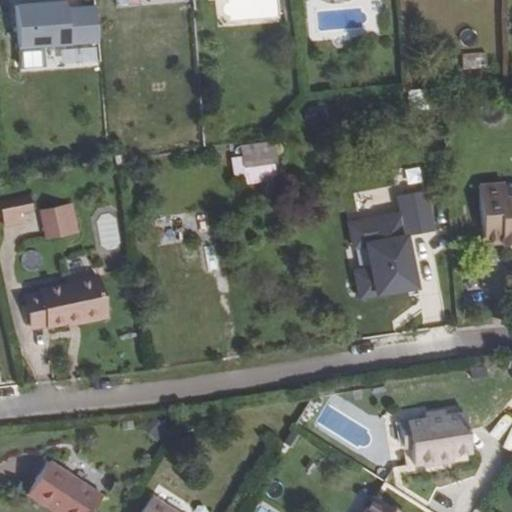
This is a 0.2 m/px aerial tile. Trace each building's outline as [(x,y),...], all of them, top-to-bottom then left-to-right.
[(78,43),(98,41),(95,7),(65,9),(64,2),(15,6),(20,68),(44,66),(42,46),(78,43)] [(100,61),(98,41),(78,43),(80,63),(100,61)] [(462,53),(463,69),(486,68),(486,53),(462,53)] [(275,163),(273,147),(241,150),(242,167),(275,163)] [(505,179),(480,182),(487,241),(505,239),(505,241),(511,240),(511,192),(507,193),(505,179)] [(431,230),(424,191),(423,191),(398,195),(396,195),(399,214),(348,224),(352,246),(364,244),(369,269),(353,271),(357,297),(413,287),(407,252),(403,252),(400,238),(404,237),(403,235),(431,230)] [(28,197),(0,202),(0,207),(4,226),(19,223),(17,213),(31,211),(28,197)] [(71,234),(65,205),(37,211),(43,240),(71,234)] [(410,237),(416,274),(434,271),(428,234),(410,237)] [(124,261),(110,265),(113,273),(126,270),(124,261)] [(95,277),(21,294),(30,331),(77,320),(77,323),(105,317),(95,277)] [(409,443),(413,465),(422,463),(430,462),(431,465),(453,461),(452,455),(470,453),(464,413),(445,416),(444,411),(424,414),(425,419),(406,422),(409,443)] [(402,444),(409,443),(406,422),(399,423),(402,444)] [(91,511),(102,495),(48,460),(27,494),(54,511),(91,511)] [(140,511),(175,511),(151,496),(140,511)] [(393,511),(373,498),(363,511),(393,511)]
